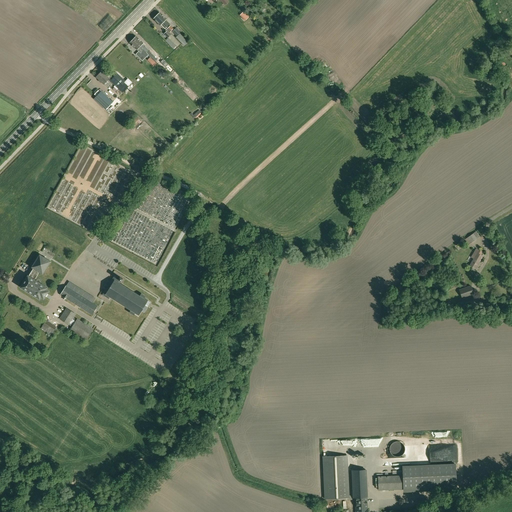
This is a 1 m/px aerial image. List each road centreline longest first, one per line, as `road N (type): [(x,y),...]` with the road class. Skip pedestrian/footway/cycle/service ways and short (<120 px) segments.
road 1 (unknown): [(35,112),(197,193),(201,205),(157,285)]
road 2 (secondary): [(0,148),(146,0)]
